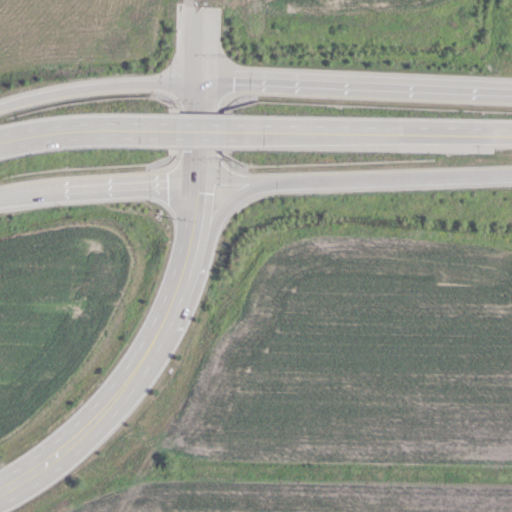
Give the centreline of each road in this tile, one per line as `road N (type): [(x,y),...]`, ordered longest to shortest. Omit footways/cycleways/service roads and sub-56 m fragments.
road 1 (secondary): [(511,92),(198,82)]
road 2 (secondary): [(198,181),(511,173)]
road 3 (secondary): [(243,131),(511,135)]
road 4 (secondary): [(198,82),(104,85),(0,106)]
road 5 (secondary): [(0,196),(198,181)]
road 6 (secondary): [(125,385),(160,326),(187,254)]
road 7 (secondary): [(24,137),(157,130)]
